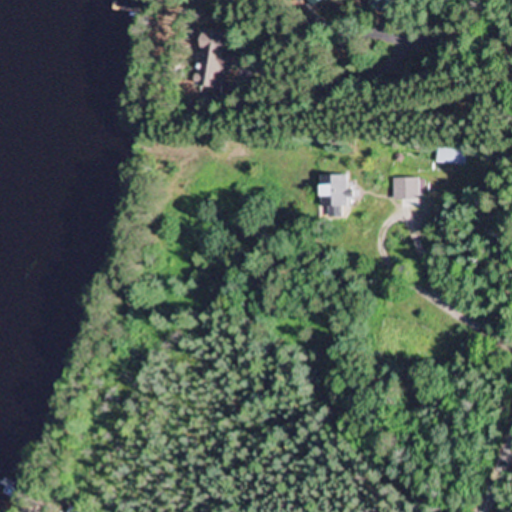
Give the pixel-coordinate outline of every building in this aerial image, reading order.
[(321,0),(295,0),(304,12),(321,0)] [(392,10),(391,0),(368,0),(368,10),(392,10)] [(465,146),(436,145),(436,165),(464,165),(465,146)] [(347,176),(318,176),(318,216),(341,217),(341,207),(347,207),(347,176)] [(392,202),(420,202),(420,179),(392,179),(392,202)]
